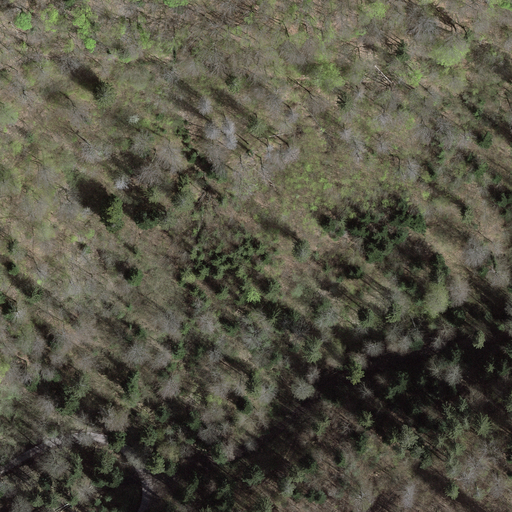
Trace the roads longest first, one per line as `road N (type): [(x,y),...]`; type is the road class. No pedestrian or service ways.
road 1 (track): [(511,331),(349,373),(244,450),(146,478)]
road 2 (unclassified): [(139,511),(146,478),(113,440),(61,438),(0,474)]
